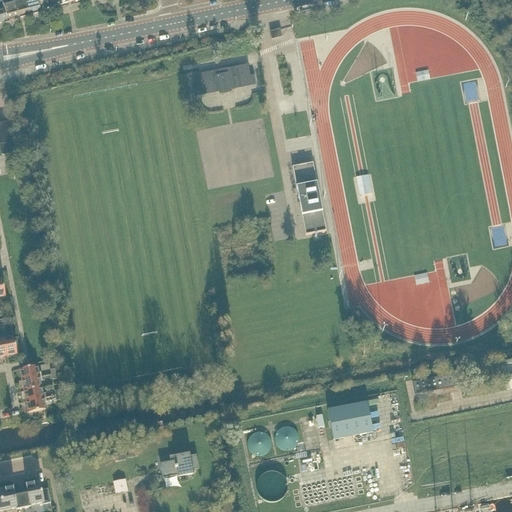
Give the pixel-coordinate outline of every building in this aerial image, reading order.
[(13,0),(7,1),(6,0),(1,0),(7,22),(18,19),(13,0)] [(13,0),(18,19),(29,16),(25,0),(13,0)] [(37,0),(25,0),(29,16),(41,13),(40,10),(37,0)] [(37,0),(40,10),(51,8),(48,0),(37,0)] [(450,63),(440,64),(441,74),(452,72),(450,63)] [(248,70),(247,66),(194,76),(196,87),(193,88),(194,96),(219,91),(220,94),(231,92),(230,89),(255,84),(253,76),(250,77),(249,70),(248,70)] [(0,148),(2,156),(16,153),(10,122),(0,123),(0,148)] [(313,163),(292,167),(305,236),(326,232),(313,163)] [(233,276),(274,271),(271,253),(277,252),(275,239),(257,241),(259,255),(231,259),(233,276)] [(416,317),(424,308),(423,306),(414,276),(337,299),(330,276),(312,282),(312,290),(305,292),(313,298),(303,301),(317,313),(325,314),(311,318),(311,327),(302,330),(311,330),(313,338),(314,332),(323,333),(322,346),(334,332),(336,339),(337,332),(354,333),(360,355),(363,356),(369,354),(370,333),(403,324),(405,333),(406,317),(416,317)] [(13,338),(7,339),(6,337),(2,338),(2,340),(6,357),(17,355),(16,352),(14,339),(13,338)] [(40,373),(38,373),(37,367),(20,370),(22,381),(41,377),(40,373)] [(415,395),(460,387),(458,375),(413,384),(415,395)] [(40,382),(42,381),(41,377),(22,381),(24,392),(41,388),(40,382)] [(45,394),(42,395),(41,388),(24,392),(26,402),(43,399),(45,398),(45,394)] [(29,413),(45,410),(43,399),(26,402),(29,413)] [(66,413),(74,412),(72,403),(64,405),(66,413)] [(367,403),(327,411),(333,440),(372,433),(367,403)] [(275,437),(275,439),(275,441),(275,443),(276,445),(277,446),(279,448),(280,449),(282,450),(284,451),(286,451),(288,451),(290,451),(292,450),(294,449),(295,447),(297,446),(298,444),(298,442),(298,441),(299,440),(298,437),(298,435),(297,434),(296,432),(295,430),(293,429),(291,428),(289,428),(287,427),(285,427),(283,428),(281,429),(280,430),(278,431),(277,432),(276,434),(275,435),(275,437)] [(248,443),(248,445),(248,447),(248,449),(249,451),(251,452),(252,454),(254,455),(256,456),(257,456),(260,456),(261,456),(263,456),(265,455),(267,454),(268,453),(269,451),(270,449),(271,447),(271,446),(271,444),(271,442),(270,440),(269,438),(268,437),(267,435),(265,434),(263,433),(261,433),(260,433),(259,433),(258,433),(256,433),(254,434),(252,435),(251,436),(250,438),(249,439),(248,441),(248,443)] [(182,456),(182,454),(169,457),(170,462),(171,463),(163,464),(161,465),(164,476),(178,473),(178,476),(179,477),(186,476),(193,474),(192,471),(199,469),(196,455),(189,457),(189,455),(186,455),(182,456)] [(256,486),(256,489),(257,491),(258,494),(259,496),(260,498),(262,500),(264,501),(267,502),(269,503),(272,503),(275,503),(277,502),(280,501),(282,499),(284,498),(285,495),(286,493),(287,491),(287,488),(287,485),(287,483),(286,480),(284,478),(282,476),(280,474),(278,473),(275,472),(274,472),(272,472),(269,472),(267,473),(264,474),(262,475),(260,477),(259,479),(258,481),(257,483),(256,486)] [(130,477),(117,478),(118,490),(131,489),(130,477)] [(25,494),(21,495),(24,509),(31,507),(31,506),(43,503),(43,505),(50,503),(48,490),(47,490),(41,491),(39,483),(29,485),(26,486),(27,494),(25,494)] [(10,489),(0,491),(0,492),(4,511),(16,508),(16,510),(24,509),(21,495),(17,496),(14,496),(13,489),(10,489)]
